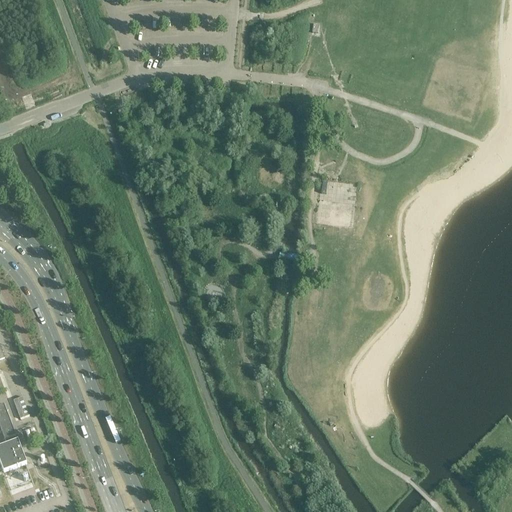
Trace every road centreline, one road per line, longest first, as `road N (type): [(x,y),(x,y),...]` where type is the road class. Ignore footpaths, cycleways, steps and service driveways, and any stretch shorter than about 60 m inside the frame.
road 1 (unclassified): [(0,129),(157,72),(325,88)]
road 2 (primary): [(146,511),(51,289),(0,225)]
road 3 (primary): [(0,253),(44,318),(118,511)]
